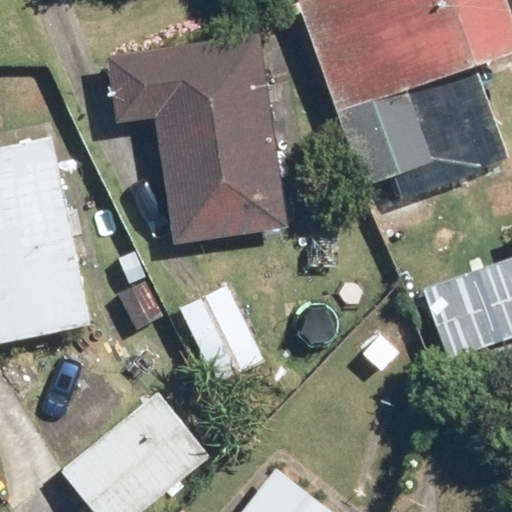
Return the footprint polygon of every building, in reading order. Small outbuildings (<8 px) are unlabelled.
[(304,0),(330,72),(329,72),(365,179),(435,156),(410,82),(511,46),(511,33),(500,0),(304,0)] [(120,114),(165,107),(185,236),(289,220),(260,33),(147,50),(148,53),(111,58),(120,114)] [(53,62),(1,58),(0,70),(0,100),(49,104),(53,62)] [(511,102),(482,113),(503,173),(511,170),(511,102)] [(0,334),(87,316),(49,138),(0,147),(0,334)] [(214,294),(185,308),(218,375),(247,361),(214,294)] [(117,339),(118,378),(171,377),(171,339),(117,339)] [(105,511),(136,511),(207,452),(151,385),(61,461),(105,511)] [(323,511),(273,472),(241,511),(323,511)]
